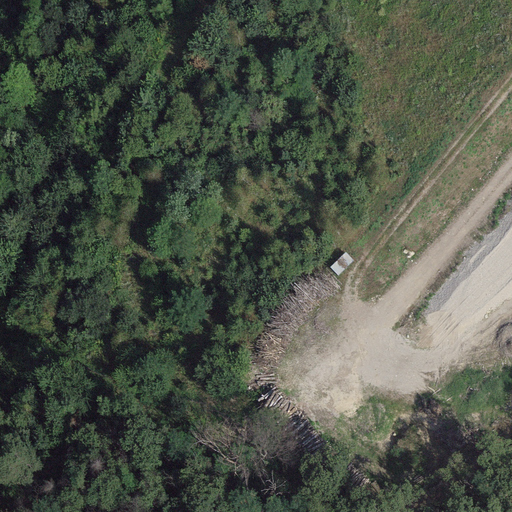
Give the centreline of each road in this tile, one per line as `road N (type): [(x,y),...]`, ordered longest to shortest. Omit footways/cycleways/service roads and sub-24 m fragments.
road 1 (track): [(511,54),(277,389)]
road 2 (track): [(334,305),(361,297),(452,240),(511,167)]
